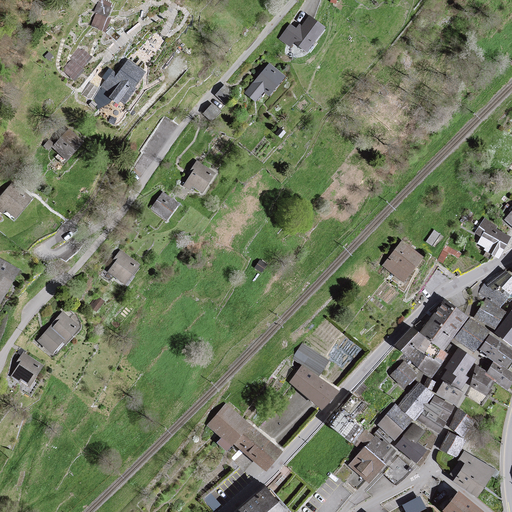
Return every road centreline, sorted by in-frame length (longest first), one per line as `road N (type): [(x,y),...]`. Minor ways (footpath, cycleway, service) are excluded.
road 1 (residential): [(295,0),(195,110),(0,359)]
road 2 (tertiary): [(226,511),(424,308),(511,255)]
road 3 (residential): [(477,357),(424,468)]
